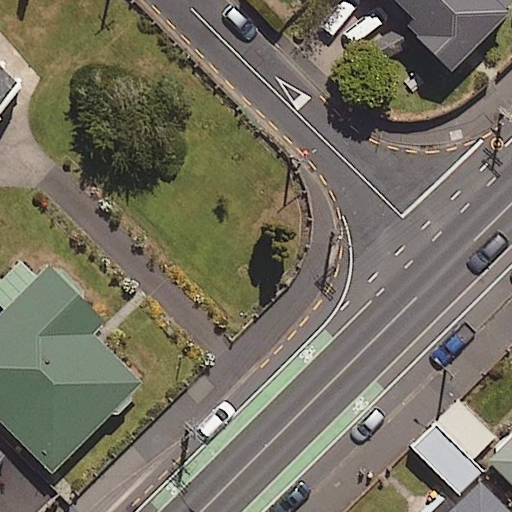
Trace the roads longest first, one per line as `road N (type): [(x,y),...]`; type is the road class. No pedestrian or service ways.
road 1 (residential): [(448,265),(186,0)]
road 2 (secondary): [(197,511),(448,265)]
